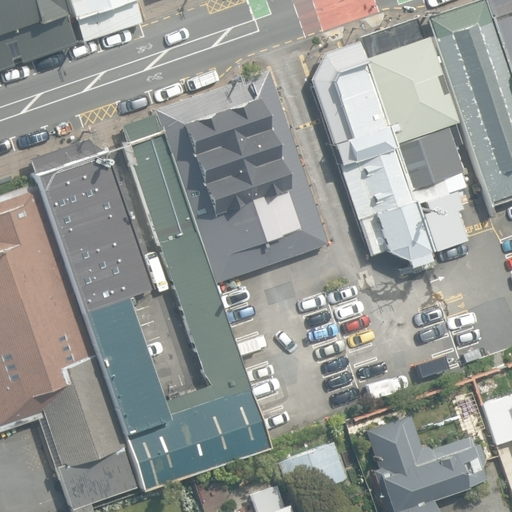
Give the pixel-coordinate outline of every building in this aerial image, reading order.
[(0,0),(0,68),(9,65),(7,61),(2,44),(10,41),(16,58),(18,63),(71,44),(69,40),(55,0),(0,0)] [(62,0),(75,38),(77,43),(140,23),(138,18),(132,0),(62,0)] [(427,37),(485,206),(511,197),(511,94),(479,0),(469,0),(422,16),(429,37),(427,37)] [(511,0),(480,0),(511,87),(511,0)] [(414,20),(413,16),(356,36),(357,40),(363,58),(361,58),(428,252),(465,240),(455,211),(460,209),(454,191),(465,188),(459,171),(461,171),(445,126),(454,123),(425,36),(420,38),(414,20)] [(430,259),(355,42),(319,54),(306,80),(367,255),(383,250),(401,261),(404,268),(430,259)] [(148,109),(149,114),(208,283),(322,243),(263,74),(262,70),(148,109)] [(265,447),(208,283),(149,114),(115,125),(204,381),(156,398),(121,297),(144,289),(96,152),(82,137),(22,158),(30,182),(121,446),(138,491),(265,447)] [(121,446),(30,182),(0,192),(0,429),(40,416),(57,465),(52,467),(67,510),(129,488),(116,448),(121,446)] [(483,380),(489,398),(506,393),(500,375),(483,380)] [(511,440),(511,400),(508,402),(506,396),(480,405),(494,447),(511,440)] [(431,511),(428,502),(484,484),(478,466),(483,465),(476,444),(467,447),(464,438),(427,450),(425,444),(418,446),(408,415),(364,430),(376,467),(370,469),(383,511),(431,511)] [(270,446),(289,497),(343,478),(330,442),(289,457),(283,442),(270,446)] [(284,511),(269,470),(241,481),(252,511),(237,511),(237,509),(228,511),(284,511)]
